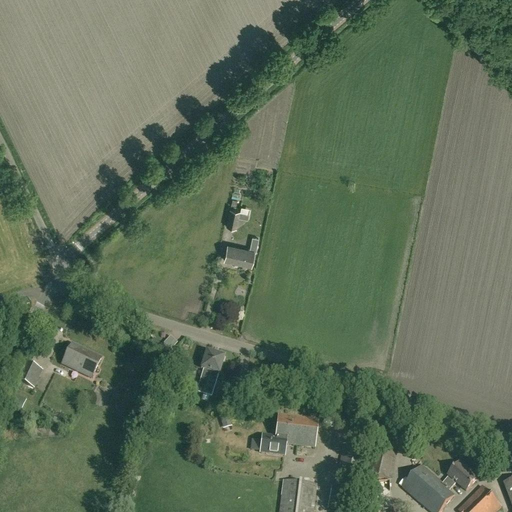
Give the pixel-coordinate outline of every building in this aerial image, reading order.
[(237,218),(239,212),(230,210),(226,226),(235,228),(237,218)] [(239,212),(237,218),(247,220),(248,214),(239,212)] [(252,237),(251,243),(249,250),(227,245),(224,260),(250,266),(254,251),(255,252),(258,238),(252,237)] [(157,351),(164,357),(170,350),(163,344),(157,351)] [(72,345),(62,365),(91,380),(101,359),(72,345)] [(203,395),(215,355),(206,352),(200,370),(203,371),(196,393),(203,395)] [(224,357),(215,355),(203,395),(212,398),(218,376),(219,376),(224,357)] [(15,379),(34,389),(43,371),(24,362),(15,379)] [(231,392),(233,393),(243,396),(247,383),(234,379),(231,392)] [(6,406),(20,413),(26,402),(12,395),(6,406)] [(220,418),(223,429),(231,427),(228,416),(220,418)] [(318,421),(279,416),(276,438),(263,437),(260,453),(285,456),(286,445),(315,449),(318,421)] [(54,417),(51,423),(63,428),(66,423),(58,419),(54,417)] [(369,475),(391,480),(401,436),(380,431),(369,475)] [(339,471),(363,474),(366,449),(358,447),(343,445),(339,471)] [(422,467),(402,490),(428,511),(442,511),(455,498),(449,493),(457,484),(466,492),(476,481),(466,472),(468,469),(460,463),(448,477),(449,478),(443,485),(422,467)] [(312,511),(316,486),(284,482),(279,511),(312,511)] [(498,511),(502,508),(482,488),(457,511),(498,511)]
